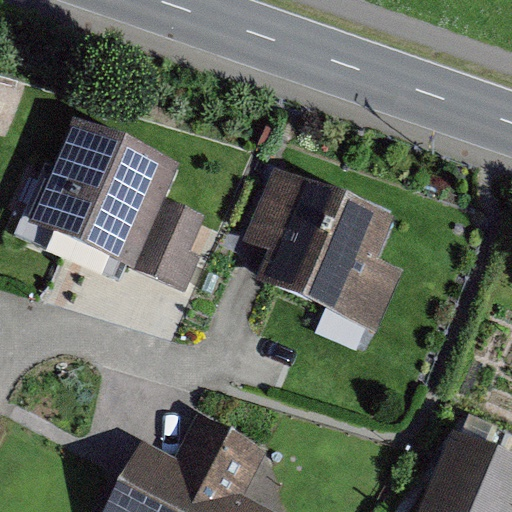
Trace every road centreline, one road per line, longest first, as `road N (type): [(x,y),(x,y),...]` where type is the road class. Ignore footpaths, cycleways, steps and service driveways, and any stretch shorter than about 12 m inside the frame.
road 1 (tertiary): [(155,0),(511,123)]
road 2 (residential): [(225,392),(26,334)]
